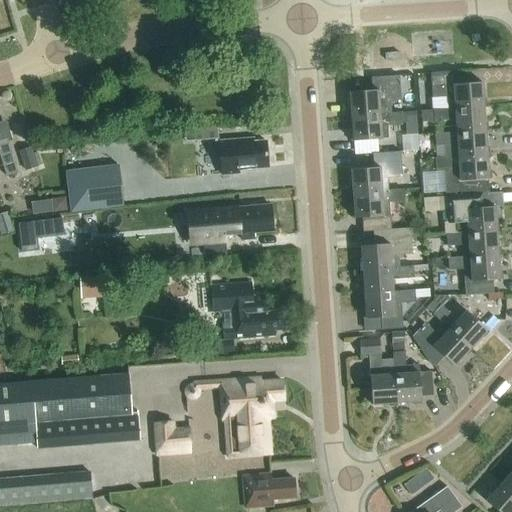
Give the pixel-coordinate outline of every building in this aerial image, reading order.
[(432,98),(447,96),(448,109),(484,106),(482,82),(458,84),(457,71),(430,73),(432,98)] [(381,113),(391,113),(390,100),(401,100),(399,76),(370,78),(371,90),(349,92),(351,116),(381,113)] [(455,120),(456,132),(485,130),(484,106),(448,109),(433,110),(434,121),(455,120)] [(422,122),(434,121),(433,110),(421,111),(422,122)] [(406,136),(417,135),(415,111),(404,112),(406,136)] [(402,112),(391,113),(381,113),(351,116),(353,141),(388,138),(387,125),(403,124),(402,112)] [(485,130),(456,132),(435,134),(436,145),(444,145),(445,157),(458,156),(487,154),(485,130)] [(239,173),(239,170),(267,168),(265,140),(253,141),(253,138),(219,141),(222,174),(239,173)] [(0,155),(7,177),(18,173),(8,141),(0,143),(0,155)] [(38,167),(31,147),(19,151),(25,171),(38,167)] [(388,190),(387,178),(402,177),(401,152),(372,154),(373,167),(351,169),(353,193),(382,190),(388,190)] [(458,156),(445,157),(436,157),(434,158),(435,172),(444,172),(446,196),(482,193),(489,193),(488,179),(489,179),(487,154),(458,156)] [(118,165),(64,172),(69,212),(123,206),(118,165)] [(391,229),(389,202),(404,201),(403,189),(388,190),(382,190),(353,193),(355,217),(362,217),(363,232),(384,230),(391,229)] [(455,221),(456,233),(497,230),(495,206),(483,207),(482,193),(446,196),(447,196),(448,210),(445,210),(445,222),(455,221)] [(239,209),(197,213),(200,244),(203,243),(225,242),(226,242),(225,236),(241,234),(242,240),(254,239),(253,233),(273,231),(271,206),(239,209)] [(7,213),(0,214),(0,234),(0,236),(13,232),(7,213)] [(385,244),(360,246),(362,270),(391,268),(390,255),(412,254),(410,228),(391,230),(391,229),(384,230),(385,244)] [(461,245),(462,257),(498,255),(497,230),(456,233),(446,234),(447,246),(461,245)] [(225,242),(203,243),(205,256),(226,254),(225,242)] [(500,279),(498,255),(462,257),(448,258),(449,269),(463,268),(465,295),(493,293),(492,280),(500,279)] [(413,266),(391,268),(362,270),(364,294),(393,291),(392,279),(414,277),(413,266)] [(86,297),(111,296),(110,273),(85,274),(86,297)] [(281,312),(268,313),(267,295),(251,296),(249,283),(210,286),(212,313),(222,312),(224,340),(274,337),(273,332),(282,331),(281,312)] [(364,294),(366,318),(380,317),(381,329),(402,328),(400,303),(415,302),(414,290),(393,291),(364,294)] [(448,328),(471,348),(487,330),(465,310),(457,320),(441,305),(433,314),(448,328)] [(454,366),(471,348),(448,328),(440,337),(424,323),(412,337),(429,362),(435,367),(444,357),(454,366)] [(392,345),(403,344),(404,344),(403,332),(391,333),(392,345)] [(194,355),(221,353),(220,339),(193,341),(194,355)] [(361,354),(369,354),(372,404),(397,403),(394,374),(393,358),(381,359),(379,339),(360,340),(361,354)] [(392,352),(393,358),(394,374),(397,403),(421,401),(421,396),(433,395),(431,371),(418,372),(418,364),(405,365),(403,344),(392,345),(392,352)] [(128,374),(0,384),(0,446),(37,443),(37,450),(139,441),(137,413),(132,413),(128,374)] [(285,402),(282,376),(191,382),(191,384),(190,384),(188,385),(186,386),(185,387),(184,389),(183,390),(183,392),(183,393),(184,395),(184,396),(185,398),(186,399),(188,400),(190,401),(191,401),(193,401),(194,400),(196,400),(197,398),(198,397),(199,396),(200,394),(200,392),(200,391),(218,390),(220,422),(224,421),(226,459),(273,456),(270,421),(274,421),(274,417),(275,417),(274,404),(285,402)] [(152,423),(155,458),(191,455),(189,427),(175,428),(175,421),(152,423)] [(511,471),(502,482),(511,491),(511,471)] [(0,507),(91,499),(90,472),(0,479),(0,507)] [(274,500),(296,498),(294,479),(273,481),(272,474),(242,476),(245,509),(274,506),(274,500)] [(486,501),(498,511),(511,511),(511,491),(502,482),(486,501)] [(455,511),(461,508),(447,487),(411,511),(455,511)]
